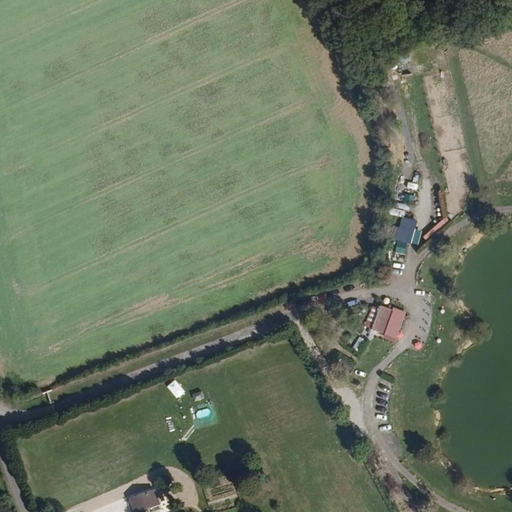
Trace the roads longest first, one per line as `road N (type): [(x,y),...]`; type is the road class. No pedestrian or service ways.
road 1 (track): [(0,425),(353,291),(394,289),(466,219),(511,210)]
road 2 (track): [(394,289),(412,303),(413,321),(365,402),(372,440),(434,498),(473,511)]
road 3 (unknown): [(26,511),(175,463),(188,468),(202,505)]
